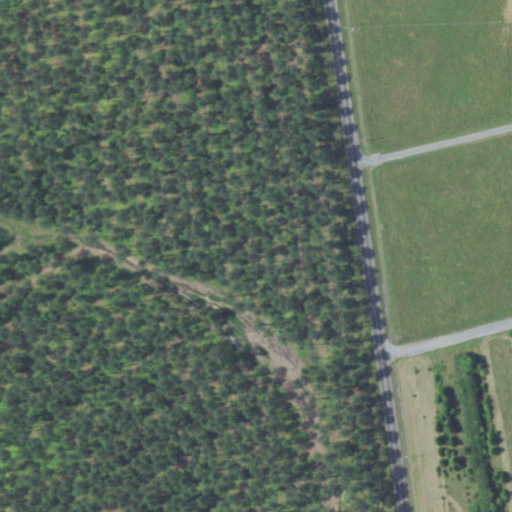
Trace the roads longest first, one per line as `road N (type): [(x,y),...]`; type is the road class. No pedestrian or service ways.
road 1 (residential): [(401,511),(328,0)]
road 2 (residential): [(380,353),(511,319)]
